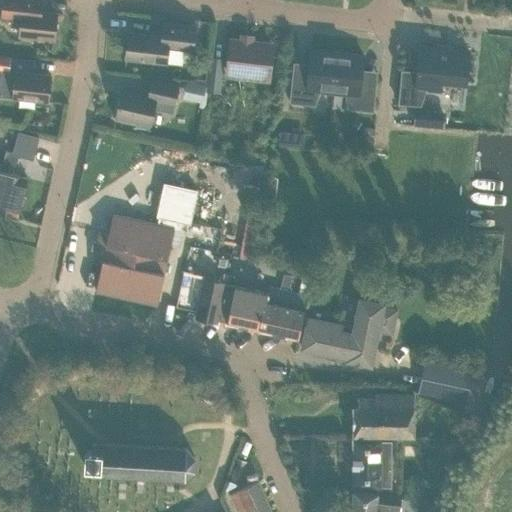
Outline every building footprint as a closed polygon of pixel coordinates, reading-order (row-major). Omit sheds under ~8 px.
[(2,0),(1,20),(20,22),(19,36),(54,40),(57,13),(41,12),(42,0),(2,0)] [(162,36),(128,33),(125,59),(166,63),(168,48),(192,51),(195,26),(163,22),(162,36)] [(231,41),(227,74),(267,78),(271,45),(231,41)] [(417,72),(401,70),(398,103),(420,105),(426,89),(440,90),(441,81),(465,83),(469,51),(419,46),(417,72)] [(332,92),(337,52),(310,49),(307,78),(292,77),(289,102),(314,105),(320,91),(332,92)] [(360,84),(363,55),(337,52),(332,92),(345,94),(347,108),(373,111),(375,85),(360,84)] [(0,69),(9,71),(10,57),(0,55),(0,69)] [(224,58),(208,57),(205,90),(220,92),(224,58)] [(12,98),(48,101),(51,75),(15,71),(12,98)] [(204,85),(186,80),(182,98),(200,102),(204,85)] [(154,109),(173,113),(178,87),(151,81),(148,97),(121,91),(115,117),(150,125),(154,109)] [(443,128),(445,112),(415,109),(413,125),(443,128)] [(88,168),(104,172),(117,125),(101,120),(88,168)] [(364,128),(362,146),(373,147),(375,128),(364,128)] [(120,130),(117,146),(132,149),(135,132),(120,130)] [(12,152),(6,151),(2,162),(9,164),(15,166),(18,155),(32,159),(38,137),(18,131),(12,152)] [(279,132),(278,145),(291,146),(292,133),(279,132)] [(27,178),(6,172),(0,194),(0,213),(17,218),(20,206),(22,206),(24,204),(26,198),(25,196),(23,195),(27,178)] [(157,215),(159,216),(157,223),(112,213),(108,233),(99,231),(93,259),(102,261),(96,291),(157,304),(173,228),(187,231),(188,222),(189,222),(196,190),(164,183),(157,215)] [(230,242),(253,244),(258,198),(235,195),(230,242)] [(298,291),(308,293),(312,275),(302,273),(298,291)] [(283,274),(281,286),(289,287),(292,275),(283,274)] [(308,293),(269,285),(267,293),(203,279),(195,317),(217,321),(217,320),(227,322),(227,323),(258,330),(297,339),(305,307),(308,293)] [(360,299),(354,327),(308,318),(301,348),(347,357),(346,360),(371,365),(378,331),(392,334),(397,310),(383,307),(384,304),(360,299)] [(472,370),(423,359),(416,392),(465,403),(472,370)] [(353,435),(414,436),(415,407),(414,407),(414,393),(376,393),(376,398),(358,397),(358,407),(353,407),(353,435)] [(375,486),(375,493),(377,493),(378,489),(390,490),(390,486),(391,486),(391,440),(380,440),(353,440),(353,486),(375,486)] [(147,445),(141,445),(139,445),(131,445),(131,444),(128,444),(123,444),(121,444),(120,444),(113,444),(113,443),(111,443),(110,443),(107,443),(105,443),(95,443),(96,442),(93,442),(92,450),(85,449),(84,466),(91,466),(91,474),(94,474),(100,474),(100,475),(103,475),(103,474),(109,475),(111,475),(119,475),(119,476),(121,476),(121,475),(127,476),(129,476),(137,476),(137,477),(140,477),(140,476),(145,477),(148,477),(156,477),(156,478),(158,478),(164,478),(167,478),(174,478),(174,486),(184,487),(184,479),(185,478),(193,471),(194,469),(194,459),(195,459),(194,456),(193,456),(187,448),(185,447),(184,447),(178,447),(176,447),(168,447),(168,446),(166,446),(159,446),(160,446),(157,446),(149,446),(149,445),(147,445)] [(229,480),(225,489),(227,490),(237,484),(237,483),(241,472),(233,469),(229,480)] [(271,511),(258,480),(229,493),(237,511),(271,511)] [(399,498),(390,496),(390,490),(378,489),(377,493),(375,493),(353,490),(352,511),(415,511),(417,497),(400,495),(399,498)] [(511,511),(511,497),(486,494),(483,511),(511,511)]
